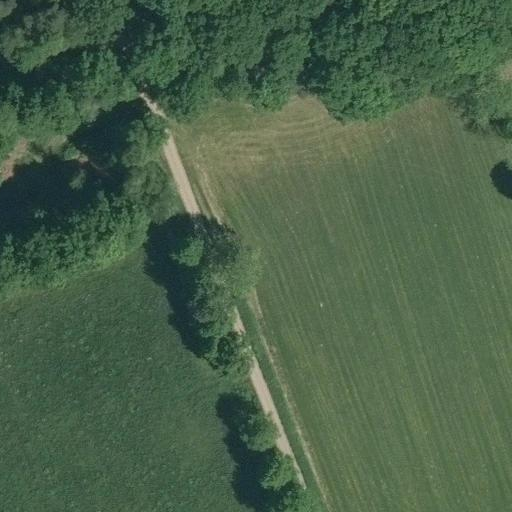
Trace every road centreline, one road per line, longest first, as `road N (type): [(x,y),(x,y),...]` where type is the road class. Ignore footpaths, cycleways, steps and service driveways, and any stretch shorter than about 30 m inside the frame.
road 1 (track): [(121,15),(309,511)]
road 2 (unclassified): [(0,55),(121,15)]
